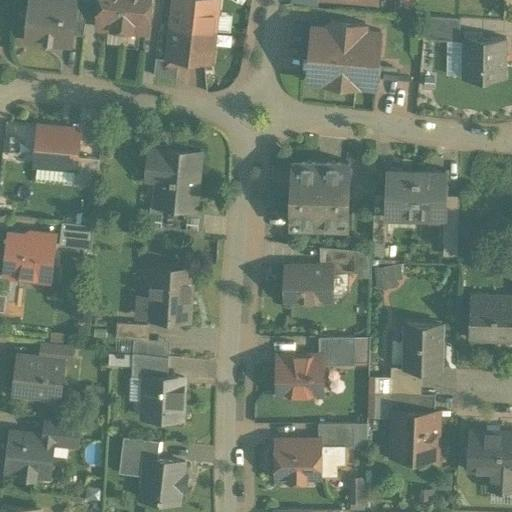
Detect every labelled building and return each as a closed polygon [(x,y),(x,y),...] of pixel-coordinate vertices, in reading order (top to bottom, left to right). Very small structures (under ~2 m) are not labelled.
[(43,0),(43,2),(31,1),(30,1),(25,5),(24,16),(28,21),(26,37),(69,42),(71,31),(74,0),(43,0)] [(86,0),(74,0),(71,31),(83,33),(86,0)] [(98,0),(96,23),(98,23),(99,19),(107,20),(107,23),(110,27),(121,28),(124,0),(98,0)] [(124,0),(121,28),(132,29),(136,26),(136,24),(145,24),(144,28),(146,29),(149,0),(124,0)] [(173,0),(171,23),(213,28),(216,0),(173,0)] [(459,16),(425,13),(423,36),(462,40),(463,35),(463,32),(458,31),(459,16)] [(364,21),(329,17),(328,24),(312,23),(307,76),(375,83),(380,29),(363,27),(364,21)] [(213,28),(171,23),(167,57),(167,61),(177,62),(183,62),(183,60),(190,61),(191,58),(210,60),(213,28)] [(505,37),(463,35),(462,40),(462,76),(504,78),(505,37)] [(167,57),(155,55),(153,73),(175,76),(177,62),(167,61),(167,57)] [(78,127),(38,123),(34,162),(74,166),(75,166),(76,154),(78,127)] [(199,149),(160,146),(160,148),(147,147),(145,176),(161,177),(159,203),(194,206),(199,149)] [(98,156),(76,154),(75,166),(74,166),(72,182),(96,184),(98,156)] [(346,162),(293,160),(293,159),(292,159),(290,215),(300,215),(300,223),(337,224),(337,216),(347,216),(348,161),(346,161),(346,162)] [(416,169),(388,168),(387,190),(387,213),(388,213),(415,214),(416,169)] [(446,170),(416,169),(415,214),(444,214),(445,214),(446,192),(446,170)] [(387,190),(373,190),(372,237),(387,237),(388,213),(387,213),(387,190)] [(459,193),(446,192),(445,214),(444,214),(443,240),(458,240),(459,193)] [(182,216),(148,214),(147,229),(181,233),(182,216)] [(415,224),(415,215),(388,216),(389,225),(415,224)] [(92,223),(61,219),(58,242),(91,246),(92,223)] [(29,231),(25,233),(8,231),(4,269),(8,269),(10,273),(20,274),(23,271),(47,274),(47,277),(49,278),(54,234),(52,234),(52,238),(38,236),(38,235),(36,232),(29,231)] [(356,248),(319,245),(319,264),(331,264),(331,271),(356,271),(356,248)] [(191,267),(151,264),(148,313),(188,316),(191,267)] [(319,264),(289,264),(289,270),(284,274),(284,287),(288,292),(289,298),(330,298),(331,271),(331,264),(319,264)] [(511,294),(471,293),(470,337),(511,338),(511,294)] [(149,321),(116,319),(115,335),(147,337),(148,337),(148,336),(149,321)] [(442,322),(406,321),(404,365),(440,366),(442,322)] [(354,335),(318,335),(318,353),(322,353),(322,363),(354,363),(354,335)] [(147,337),(133,336),(132,349),(146,351),(147,337)] [(169,337),(148,336),(148,337),(147,337),(146,351),(168,353),(169,337)] [(72,342),(42,338),(40,354),(62,357),(62,358),(70,359),(72,342)] [(146,351),(132,349),(131,373),(144,374),(144,372),(167,374),(168,353),(146,351)] [(40,354),(18,352),(13,390),(58,395),(62,358),(62,357),(40,354)] [(318,353),(277,353),(277,392),(291,392),(294,395),(304,395),(308,392),(322,392),(322,363),(322,353),(318,353)] [(167,374),(144,372),(144,374),(142,413),(148,414),(151,417),(162,417),(165,415),(181,415),(183,387),(177,387),(178,374),(167,374)] [(421,376),(391,375),(390,390),(397,390),(420,391),(421,376)] [(420,391),(397,390),(396,407),(434,409),(434,392),(420,391)] [(396,407),(391,407),(390,429),(396,429),(395,444),(438,445),(439,424),(433,423),(434,409),(396,407)] [(80,420),(45,415),(43,434),(52,435),(52,441),(76,444),(80,420)] [(366,421),(318,421),(318,438),(319,438),(319,444),(345,444),(354,444),(354,442),(365,442),(366,421)] [(511,430),(470,429),(468,467),(491,468),(490,485),(511,486),(511,430)] [(43,434),(11,430),(6,468),(20,470),(20,473),(34,474),(34,471),(48,473),(52,441),(52,435),(43,434)] [(159,438),(123,433),(121,452),(146,455),(146,454),(157,455),(159,438)] [(318,438),(305,438),(304,436),(297,436),(295,438),(276,438),(276,470),(286,470),(291,478),(302,478),(305,473),(319,473),(336,473),(337,462),(345,462),(345,444),(319,444),(319,438),(318,438)] [(157,455),(146,454),(146,455),(121,452),(118,469),(144,472),(141,494),(179,499),(179,497),(178,497),(179,485),(184,486),(186,472),(181,472),(182,460),(184,461),(184,459),(157,455)] [(364,501),(366,474),(353,473),(352,493),(357,494),(357,500),(364,501)] [(38,511),(39,507),(0,503),(0,505),(0,511),(38,511)]
